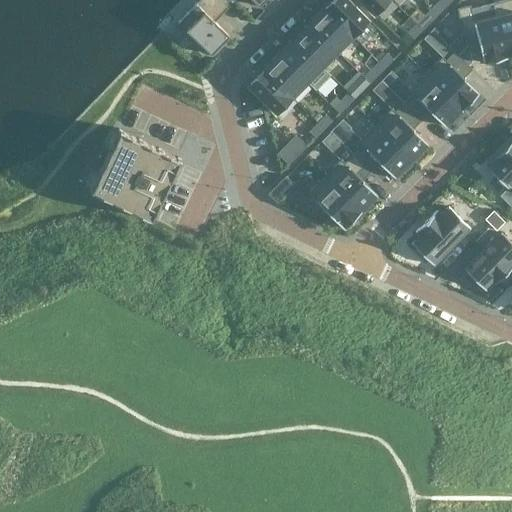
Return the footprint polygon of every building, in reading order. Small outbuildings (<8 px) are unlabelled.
[(232,3),(228,0),(198,0),(177,21),(210,54),(228,36),(214,21),(232,3)] [(368,20),(347,0),(332,0),(324,8),(352,36),(368,20)] [(387,0),(359,0),(374,14),(387,0)] [(511,55),(511,0),(503,0),(492,3),(506,57),(511,55)] [(506,57),(492,3),(471,8),(470,5),(456,8),(466,46),(478,43),(483,63),(506,57)] [(352,36),(324,8),(309,24),(337,51),(352,36)] [(421,30),(430,21),(424,15),(416,24),(421,30)] [(321,66),(337,51),(309,24),(294,39),(321,66)] [(413,38),(421,30),(416,24),(407,33),(413,38)] [(294,39),(279,54),(306,82),(315,90),(330,75),(321,66),(294,39)] [(463,78),(472,69),(454,51),(445,60),(442,56),(425,73),(461,109),(478,92),(463,78)] [(384,68),(393,59),(387,53),(378,62),(384,68)] [(279,54),(264,70),(291,97),(306,82),(279,54)] [(376,76),(384,68),(378,62),(370,70),(376,76)] [(275,113),(291,97),(264,70),(248,86),(259,97),(275,113)] [(461,109),(425,73),(408,90),(412,94),(403,102),(421,120),(430,112),(445,126),(452,119),(455,122),(463,113),(460,110),(461,109)] [(354,98),(362,89),(356,84),(348,92),(354,98)] [(345,107),(354,98),(348,92),(339,101),(345,107)] [(413,129),(421,120),(403,102),(395,111),(391,108),(375,124),(411,160),(412,159),(415,162),(423,154),(420,151),(427,143),(413,129)] [(323,129),(332,120),(326,115),(317,123),(323,129)] [(323,129),(317,123),(309,132),(315,137),(323,129)] [(411,160),(375,124),(374,125),(358,141),(361,145),(353,153),(370,171),(379,162),(394,177),(401,170),(404,173),(412,164),(409,162),(411,160)] [(180,158),(119,128),(89,190),(150,220),(151,219),(180,158)] [(511,139),(493,159),(494,160),(487,167),(507,188),(500,195),(510,205),(511,202),(511,139)] [(362,180),(370,171),(353,153),(344,162),(341,159),(324,176),(360,211),(361,210),(364,213),(372,205),(369,202),(377,194),(362,180)] [(294,185),(285,175),(268,193),(277,202),(294,185)] [(360,211),(324,176),(307,192),(343,228),(350,221),(353,224),(362,215),(359,213),(360,211)] [(433,265),(470,228),(448,206),(440,214),(436,210),(415,231),(419,236),(411,244),(417,249),(413,252),(425,263),(428,260),(433,265)] [(490,224),(498,216),(493,210),(484,219),(490,224)] [(495,230),(504,222),(498,216),(490,224),(495,230)] [(494,284),(511,265),(511,243),(500,232),(500,233),(464,269),(485,290),(493,283),(494,284)]
